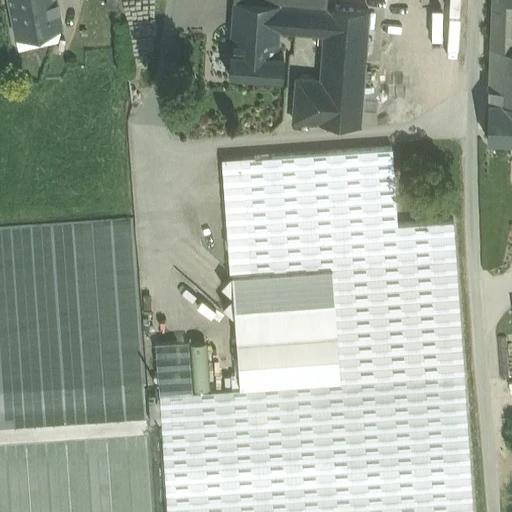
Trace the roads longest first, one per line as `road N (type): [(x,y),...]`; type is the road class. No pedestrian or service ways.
road 1 (unclassified): [(474,0),(469,197),(493,511)]
road 2 (track): [(0,435),(144,425)]
